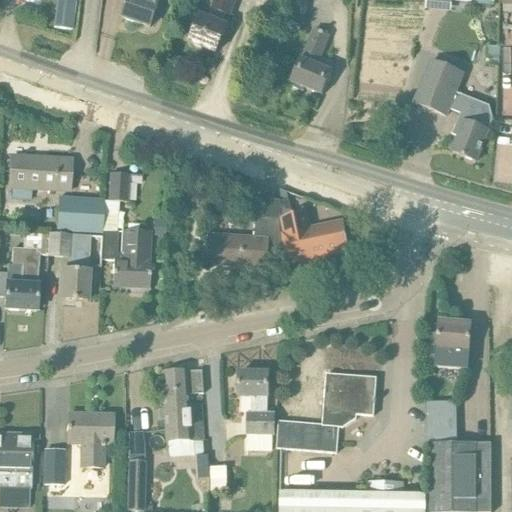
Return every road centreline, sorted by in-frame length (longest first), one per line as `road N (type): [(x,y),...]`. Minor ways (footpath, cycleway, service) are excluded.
road 1 (residential): [(0,375),(390,295),(406,279),(430,205)]
road 2 (tertiary): [(430,205),(0,58)]
